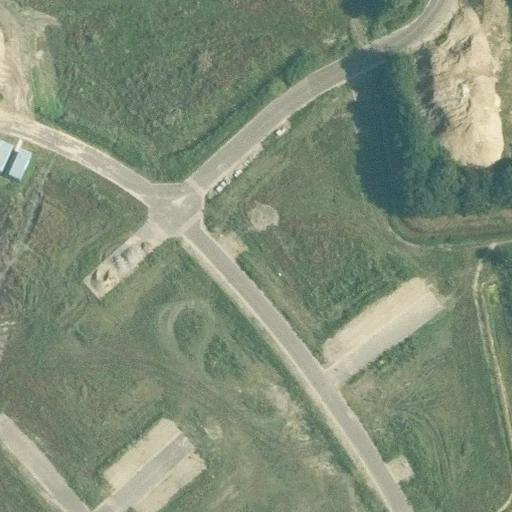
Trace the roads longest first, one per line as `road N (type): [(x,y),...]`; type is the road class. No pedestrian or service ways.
road 1 (residential): [(366,58),(323,76),(278,111),(170,213)]
road 2 (residential): [(320,384),(170,213)]
road 3 (residential): [(170,213),(30,136),(0,129)]
road 4 (residential): [(398,511),(385,479),(320,384)]
road 5 (residential): [(435,300),(320,384)]
